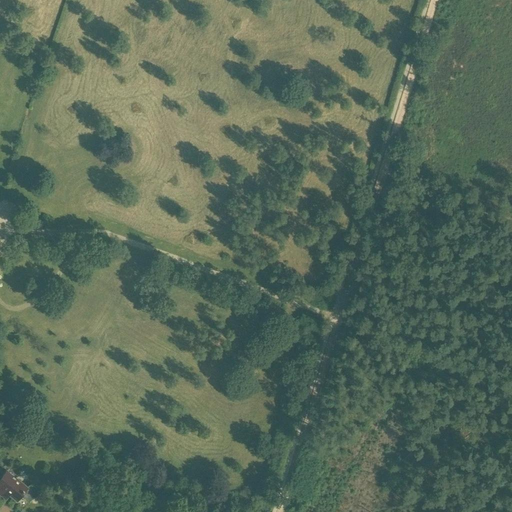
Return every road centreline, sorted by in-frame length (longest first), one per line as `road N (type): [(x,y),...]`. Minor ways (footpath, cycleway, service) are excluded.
road 1 (track): [(434,0),(280,511)]
road 2 (unknown): [(376,168),(511,220)]
